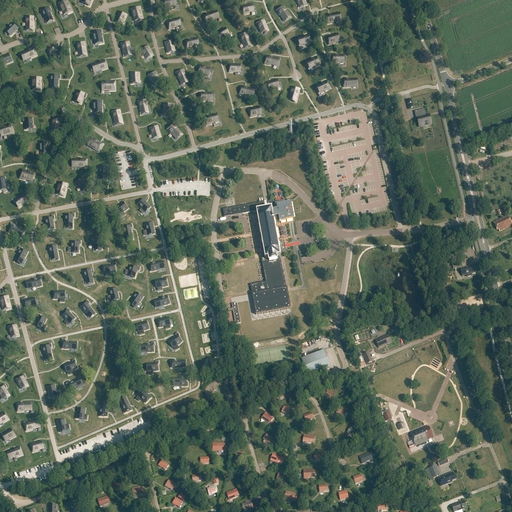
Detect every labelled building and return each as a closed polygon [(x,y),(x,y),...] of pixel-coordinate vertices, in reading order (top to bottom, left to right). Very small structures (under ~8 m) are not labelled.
[(174,0),(171,0),(163,2),(164,9),(171,8),(171,10),(175,9),(175,7),(176,7),(174,0)] [(66,1),(59,4),(61,10),(64,15),(71,12),(70,9),(66,1)] [(250,4),(241,10),(245,16),(254,10),(250,4)] [(48,8),(41,11),(44,17),(46,21),(52,19),(51,17),(49,11),(51,10),(49,7),(48,8)] [(139,7),(131,9),(133,16),(135,22),(142,20),(141,17),(142,17),(139,7)] [(282,7),(276,11),(283,20),(289,16),(282,7)] [(116,21),(115,22),(122,25),(123,21),(126,15),(119,12),(116,21)] [(213,12),(203,18),(207,24),(217,18),(213,12)] [(337,14),(326,17),(327,24),(339,21),(337,14)] [(26,24),(26,29),(33,29),(33,27),(33,20),(35,20),(35,17),(33,17),(26,17),(26,24)] [(179,20),(167,23),(169,30),(176,28),(176,30),(180,29),(179,27),(181,27),(179,20)] [(263,21),(257,23),(261,33),(268,31),(263,21)] [(8,28),(6,31),(10,36),(11,35),(18,29),(13,24),(8,28)] [(224,28),(216,36),(221,41),(228,33),(224,28)] [(100,31),(92,33),(94,39),(95,45),(103,43),(102,40),(100,31)] [(246,33),(240,36),(244,47),(250,44),(246,33)] [(337,35),(327,38),(329,44),(339,41),(337,35)] [(309,36),(298,40),(299,42),(300,47),(302,46),(302,48),(306,47),(305,45),(311,43),(309,36)] [(197,40),(185,42),(187,49),(193,48),(194,50),(197,49),(197,47),(198,47),(197,40)] [(128,42),(121,44),(124,53),(124,55),(131,54),(130,49),(128,42)] [(172,42),(163,49),(168,55),(176,48),(172,42)] [(84,43),(77,44),(78,50),(79,55),(86,54),(85,52),(84,43)] [(147,46),(141,50),(144,56),(146,59),(152,56),(152,55),(147,46)] [(55,48),(48,49),(50,56),(51,60),(58,59),(57,57),(55,48)] [(25,53),(23,54),(26,60),(30,58),(36,55),(34,49),(25,53)] [(1,59),(0,59),(0,60),(2,66),(6,64),(12,62),(9,55),(1,59)] [(277,59),(266,57),(265,64),(276,66),(277,59)] [(317,58),(307,64),(310,70),(311,69),(312,71),(316,69),(314,67),(320,64),(317,58)] [(96,64),(94,65),(96,72),(101,70),(107,68),(105,61),(96,64)] [(200,67),(198,73),(204,75),(203,77),(207,79),(207,76),(209,77),(211,70),(200,67)] [(183,70),(176,73),(181,84),(187,81),(183,70)] [(155,72),(149,76),(152,82),(154,86),(160,82),(159,80),(155,72)] [(32,85),(32,91),(40,91),(40,88),(40,78),(32,78),(32,85)] [(276,81),(266,84),(268,91),(278,87),(276,81)] [(105,83),(102,83),(102,91),(108,91),(115,91),(115,82),(105,83)] [(320,86),(316,88),(320,94),(321,93),(322,95),(325,93),(324,91),(330,88),(327,82),(320,86)] [(8,88),(3,90),(6,96),(8,95),(8,96),(17,92),(14,85),(8,88)] [(252,90),(241,87),(239,94),(251,97),(252,90)] [(299,89),(292,87),(289,98),(296,100),(299,89)] [(75,98),(74,101),(80,104),(81,103),(84,94),(78,91),(75,98)] [(200,94),(200,101),(207,101),(207,104),(210,104),(210,101),(212,101),(212,94),(200,94)] [(145,100),(138,102),(140,111),(141,111),(141,113),(148,112),(147,107),(145,100)] [(101,101),(93,102),(93,108),(94,108),(94,114),(102,114),(102,111),(101,101)] [(259,107),(249,110),(250,117),(261,114),(259,107)] [(424,109),(420,110),(422,117),(417,119),(419,126),(426,125),(427,125),(427,124),(430,124),(428,116),(426,116),(424,109)] [(119,111),(112,112),(114,119),(115,123),(122,122),(121,120),(119,111)] [(216,116),(205,119),(207,125),(213,124),(214,126),(217,125),(216,123),(218,123),(216,116)] [(52,125),(52,130),(58,131),(59,129),(60,119),(53,118),(52,125)] [(24,119),(22,120),(23,123),(25,122),(25,129),(26,129),(26,130),(33,129),(32,125),(31,119),(24,119)] [(2,128),(0,128),(0,131),(2,137),(7,135),(14,133),(11,125),(2,128)] [(172,125),(167,130),(172,135),(172,134),(175,138),(180,133),(179,132),(172,125)] [(157,127),(150,129),(152,135),(153,139),(160,137),(159,136),(160,136),(157,127)] [(92,139),(88,146),(93,148),(93,149),(99,152),(103,145),(95,140),(92,139)] [(40,149),(40,155),(48,155),(48,152),(48,142),(40,142),(40,149)] [(22,171),(20,178),(26,180),(32,182),(34,174),(31,173),(22,171)] [(81,179),(76,183),(80,188),(82,192),(88,187),(87,186),(81,179)] [(58,189),(56,195),(64,197),(65,194),(67,185),(59,183),(58,189)] [(20,198),(16,201),(20,206),(22,205),(29,199),(25,194),(20,198)] [(143,200),(137,205),(142,210),(142,209),(145,212),(150,208),(143,200)] [(226,209),(223,209),(224,215),(224,217),(257,211),(258,214),(263,241),(266,257),(261,258),(263,268),(266,282),(250,285),(252,293),(252,294),(254,305),(256,315),(270,313),(291,309),(287,288),(286,288),(283,273),(280,259),(280,260),(279,255),(273,223),(280,222),(280,221),(293,219),(290,203),(277,205),(276,205),(277,209),(272,210),(272,209),(272,210),(272,209),(271,209),(265,210),(264,208),(267,207),(266,201),(263,202),(258,203),(236,207),(226,209)] [(124,203),(115,209),(115,210),(115,209),(119,215),(122,213),(128,209),(124,203)] [(93,209),(87,211),(88,217),(89,221),(96,220),(94,211),(96,211),(95,207),(93,208),(93,209)] [(65,222),(65,227),(72,227),(72,217),(74,217),(74,214),(72,214),(72,215),(65,215),(65,222)] [(52,218),(45,219),(46,226),(47,230),(54,228),(54,229),(52,220),(54,219),(54,216),(52,217),(52,218)] [(498,229),(499,231),(503,230),(503,229),(511,225),(511,224),(508,216),(501,219),(494,223),(497,230),(498,229)] [(152,223),(145,225),(147,232),(148,235),(154,234),(155,234),(152,223)] [(11,226),(9,233),(15,235),(19,237),(22,231),(13,227),(14,225),(11,224),(10,226),(11,226)] [(130,226),(123,227),(124,234),(125,239),(132,238),(130,228),(132,228),(132,224),(130,225),(130,226)] [(99,236),(92,238),(93,244),(94,247),(94,249),(101,248),(101,246),(99,238),(101,238),(101,235),(98,235),(99,236)] [(71,250),(71,253),(78,253),(78,249),(78,244),(81,244),(81,241),(78,241),(78,242),(71,242),(71,249),(71,250)] [(56,246),(49,247),(50,254),(50,255),(51,259),(58,257),(58,258),(57,253),(56,246)] [(20,251),(16,260),(22,263),(24,258),(27,252),(21,249),(22,248),(20,247),(18,250),(20,251)] [(151,262),(148,263),(148,265),(149,265),(151,272),(157,270),(162,269),(161,263),(161,262),(151,264),(151,262)] [(105,266),(104,267),(105,273),(107,273),(109,273),(116,272),(115,265),(116,265),(116,264),(115,263),(112,263),(112,265),(113,265),(105,266)] [(129,272),(128,276),(134,278),(137,270),(139,271),(140,268),(138,267),(138,268),(131,266),(129,272)] [(475,273),(473,266),(460,269),(462,276),(475,273)] [(90,270),(83,271),(85,278),(86,283),(92,281),(92,282),(93,281),(90,270)] [(38,280),(28,282),(29,282),(30,289),(35,288),(42,286),(40,279),(41,279),(41,277),(38,278),(38,280)] [(166,279),(155,281),(155,282),(156,282),(157,288),(161,287),(168,286),(166,279)] [(110,290),(109,290),(111,297),(112,301),(118,299),(119,299),(116,289),(110,290)] [(137,293),(130,303),(131,303),(136,307),(139,303),(143,297),(137,293)] [(7,297),(0,298),(0,300),(1,305),(3,311),(10,309),(10,306),(7,297)] [(168,297),(156,301),(157,301),(159,307),(163,306),(170,304),(168,297)] [(25,298),(22,299),(22,301),(24,301),(25,308),(32,306),(36,305),(34,299),(34,298),(26,300),(25,298)] [(86,303),(81,307),(85,312),(88,316),(93,312),(94,312),(88,304),(89,303),(87,301),(86,302),(86,303)] [(232,304),(235,325),(241,324),(237,303),(232,304)] [(67,311),(62,316),(67,321),(70,324),(75,319),(68,313),(70,311),(68,309),(66,311),(67,311)] [(39,318),(35,326),(41,329),(43,326),(43,325),(46,320),(45,319),(40,316),(40,315),(38,314),(37,317),(39,318)] [(168,318),(157,321),(159,328),(166,326),(170,325),(168,319),(168,318)] [(147,322),(136,326),(137,326),(139,332),(142,331),(149,329),(147,322)] [(15,326),(9,327),(10,334),(11,338),(18,336),(18,335),(15,326)] [(176,337),(169,342),(173,347),(176,345),(182,341),(178,335),(179,335),(178,333),(175,335),(176,337)] [(388,335),(375,341),(379,348),(390,343),(389,342),(391,342),(388,335)] [(62,340),(62,342),(63,342),(62,349),(69,349),(74,350),(74,343),(75,343),(65,342),(65,340),(62,340)] [(151,345),(141,346),(142,346),(142,353),(147,352),(154,352),(153,345),(154,345),(154,343),(151,343),(151,345)] [(49,346),(42,347),(44,354),(45,359),(51,357),(52,357),(50,348),(52,347),(51,344),(49,345),(49,346)] [(301,359),(308,376),(331,367),(324,350),(301,359)] [(363,353),(367,363),(373,361),(369,351),(363,353)] [(73,363),(64,366),(65,366),(67,372),(71,371),(77,369),(75,362),(76,362),(75,360),(72,361),(73,363)] [(156,364),(147,365),(148,372),(152,371),(158,371),(158,364),(159,364),(159,362),(155,362),(156,364)] [(23,377),(16,380),(19,386),(21,388),(21,389),(27,386),(27,385),(24,378),(25,378),(24,375),(22,376),(23,377)] [(175,379),(176,379),(176,380),(176,386),(181,386),(187,386),(187,379),(188,379),(188,377),(185,377),(185,378),(185,379),(180,379),(175,379)] [(69,383),(66,384),(67,386),(68,385),(71,392),(72,391),(77,388),(81,386),(79,383),(78,380),(69,384),(69,383)] [(3,387),(0,388),(0,394),(1,396),(3,400),(9,396),(8,395),(4,388),(6,387),(5,385),(3,386),(3,387)] [(54,386),(47,387),(50,398),(56,396),(55,392),(56,392),(55,391),(54,386)] [(142,391),(138,396),(141,399),(146,403),(148,400),(150,398),(146,394),(142,391)] [(328,398),(333,400),(335,394),(327,391),(325,396),(328,398)] [(126,400),(120,403),(122,407),(125,413),(131,411),(126,400)] [(285,414),(289,415),(292,410),(284,407),(282,412),(281,413),(285,414)] [(78,408),(76,419),(77,419),(83,420),(84,416),(84,415),(85,409),(78,408)] [(347,410),(342,408),(341,409),(339,408),(337,413),(336,414),(339,415),(340,415),(344,417),(345,415),(346,416),(347,414),(346,413),(346,412),(347,410)] [(0,424),(2,423),(8,420),(5,413),(0,416),(0,424)] [(273,417),(266,413),(261,419),(264,421),(269,424),(273,417)] [(304,416),(306,421),(306,422),(310,421),(310,420),(314,419),(312,413),(304,416)] [(64,420),(57,422),(60,433),(60,432),(66,431),(65,427),(65,426),(64,420)] [(26,422),(23,423),(24,425),(25,424),(25,427),(26,431),(33,430),(33,429),(37,428),(36,422),(34,422),(27,424),(26,422)] [(354,437),(355,435),(358,437),(360,434),(363,435),(365,432),(359,429),(357,431),(350,427),(347,433),(350,434),(350,435),(354,437)] [(411,433),(416,446),(427,441),(427,440),(432,438),(429,429),(428,430),(427,427),(411,433)] [(3,435),(2,435),(6,441),(9,439),(15,436),(12,430),(3,435)] [(267,434),(264,439),(266,441),(270,444),(273,439),(267,434)] [(306,444),(311,445),(311,443),(314,443),(315,438),(304,436),(303,444),(306,444)] [(40,443),(31,445),(33,452),(39,450),(43,449),(41,442),(40,443)] [(213,443),(213,451),(217,451),(220,451),(226,451),(227,446),(225,446),(225,443),(213,443)] [(11,452),(9,452),(11,459),(16,457),(22,455),(20,448),(11,451),(11,452)] [(367,454),(361,456),(362,457),(360,458),(362,463),(362,464),(366,463),(365,462),(370,460),(367,454)] [(273,455),(271,460),(274,461),(274,462),(278,463),(279,462),(282,463),(284,458),(281,456),(280,458),(273,455)] [(161,467),(165,470),(169,466),(162,461),(159,465),(161,467)] [(428,469),(432,479),(439,476),(435,466),(428,469)] [(438,479),(441,486),(452,482),(451,481),(455,479),(453,473),(438,479)] [(286,477),(278,474),(277,479),(280,481),(284,482),(286,477)] [(353,478),(355,484),(359,483),(358,482),(363,481),(361,475),(353,478)] [(176,488),(178,485),(171,481),(170,482),(169,481),(166,486),(165,486),(168,488),(169,488),(172,490),(175,486),(176,488)] [(217,493),(215,486),(209,487),(209,489),(207,489),(209,495),(212,495),(212,494),(217,493)] [(140,487),(132,488),(133,496),(136,496),(136,495),(141,495),(141,493),(143,493),(142,488),(140,489),(140,487)] [(232,499),(237,497),(236,495),(238,494),(236,489),(226,493),(229,501),(233,499),(232,499)] [(338,493),(340,500),(344,500),(344,499),(348,498),(346,491),(338,493)] [(296,500),(297,494),(295,494),(288,492),(286,492),(286,493),(284,498),(285,499),(284,499),(288,500),(288,499),(292,500),(293,499),(296,500)] [(176,498),(172,504),(175,506),(176,505),(180,507),(186,496),(183,494),(181,497),(179,496),(177,499),(176,498)] [(71,502),(66,506),(71,511),(72,511),(77,508),(75,505),(78,502),(73,496),(69,499),(71,502)] [(108,496),(98,500),(100,506),(100,507),(103,506),(103,505),(108,504),(107,502),(109,501),(108,496)] [(452,506),(453,511),(455,511),(462,510),(462,509),(466,507),(464,501),(452,506)]
